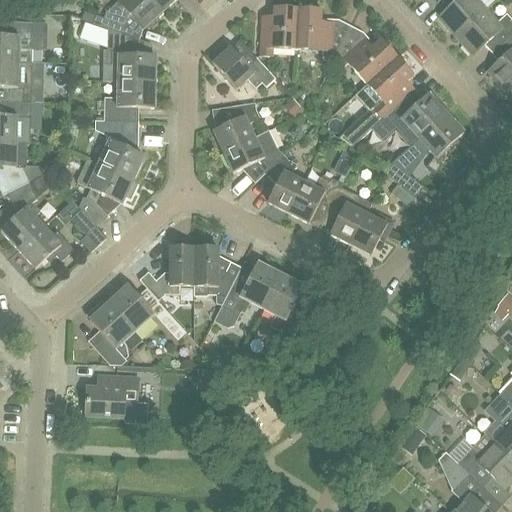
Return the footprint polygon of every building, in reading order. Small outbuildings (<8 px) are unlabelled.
[(158,18),(161,15),(146,0),(124,0),(120,4),(119,3),(106,15),(104,20),(85,13),(82,21),(108,31),(123,36),(127,24),(124,21),(129,17),(143,31),(145,30),(150,30),(158,23),(158,18)] [(146,0),(161,15),(177,0),(146,0)] [(455,39),(486,11),(475,0),(443,0),(442,1),(450,9),(438,19),(455,39)] [(296,52),(298,12),(292,11),(289,8),(286,12),(274,11),(273,22),(261,21),(259,57),(260,58),(272,58),(273,50),(291,51),(296,52)] [(332,66),(351,28),(339,22),(330,21),(330,25),(321,25),(322,13),(310,13),(307,9),(304,12),(298,12),(296,52),(301,52),(323,53),(322,61),(332,66)] [(492,55),(511,36),(511,21),(507,16),(498,24),(486,11),(455,39),(473,58),(485,47),(492,55)] [(0,63),(32,64),(32,51),(33,24),(9,24),(9,38),(0,37),(0,63)] [(367,86),(397,60),(392,55),(393,51),(388,51),(380,42),(372,50),(366,43),(369,41),(363,34),(351,28),(332,66),(342,71),(348,65),(364,83),(366,86),(367,86)] [(131,39),(123,36),(108,31),(108,52),(103,52),(103,83),(118,84),(118,83),(155,84),(156,58),(130,58),(130,53),(131,39)] [(511,36),(492,55),(499,63),(487,73),(505,93),(511,86),(511,36)] [(231,50),(213,66),(236,91),(248,81),(256,90),(262,85),(266,89),(275,80),(256,59),(247,68),(231,50)] [(382,121),(403,102),(404,101),(414,92),(406,83),(412,78),(404,69),(405,64),(401,64),(397,60),(367,86),(366,86),(355,97),(369,113),(372,110),(382,121)] [(0,63),(0,89),(13,90),(12,104),(25,104),(31,104),(32,64),(0,63)] [(155,110),(155,84),(118,83),(118,84),(117,100),(105,100),(104,123),(110,123),(131,124),(131,110),(155,110)] [(418,140),(446,115),(429,96),(412,111),(404,101),(403,102),(382,121),(371,131),(383,144),(395,133),(409,149),(418,140)] [(288,106),(285,108),(295,120),(300,117),(305,115),(300,110),(293,102),(288,106)] [(0,143),(17,144),(26,144),(30,144),(30,131),(31,119),(31,104),(25,104),(12,104),(7,104),(7,118),(0,117),(0,143)] [(254,139),(248,126),(260,121),(256,113),(255,105),(233,109),(235,123),(213,133),(223,154),(254,139)] [(446,115),(418,140),(434,158),(427,168),(435,174),(455,148),(452,144),(464,134),(446,115)] [(138,124),(131,124),(110,123),(110,132),(106,141),(110,143),(99,166),(133,182),(144,158),(120,147),(123,139),(138,140),(138,124)] [(277,150),(276,151),(267,133),(254,139),(223,154),(233,175),(255,165),(265,175),(284,157),(277,150)] [(0,143),(0,169),(6,170),(6,180),(0,182),(0,191),(3,197),(8,195),(29,184),(22,169),(25,169),(26,144),(17,144),(0,143)] [(288,215),(304,184),(291,177),(297,167),(289,163),(284,157),(265,175),(273,183),(275,181),(279,183),(267,204),(288,215)] [(133,182),(99,166),(89,161),(78,185),(91,191),(86,200),(84,199),(79,209),(81,211),(97,229),(108,219),(96,205),(101,196),(122,205),(126,198),(130,200),(136,187),(131,185),(133,182)] [(382,174),(398,186),(401,189),(410,178),(392,164),(382,174)] [(330,209),(341,189),(343,186),(332,180),(330,184),(320,179),(314,189),(304,184),(288,215),(309,226),(320,204),(330,209)] [(18,216),(1,233),(18,252),(44,228),(35,219),(40,214),(32,205),(37,201),(29,184),(8,195),(18,216)] [(416,200),(401,189),(398,186),(391,195),(409,209),(416,200)] [(372,205),(361,200),(341,189),(330,209),(341,215),(330,236),(350,247),(366,216),(372,205)] [(87,238),(97,229),(81,211),(71,220),(87,238)] [(379,216),(377,221),(366,216),(350,247),(371,258),(383,235),(387,237),(394,224),(379,216)] [(44,228),(18,252),(36,271),(54,255),(62,263),(75,252),(67,243),(58,233),(53,238),(44,228)] [(96,248),(106,239),(97,229),(87,238),(96,248)] [(194,289),(194,250),(170,250),(170,275),(165,275),(156,283),(148,274),(139,282),(158,303),(165,297),(180,297),(180,289),(194,289)] [(222,308),(235,282),(242,270),(231,264),(226,273),(218,273),(218,250),(194,250),(194,289),(208,289),(208,297),(216,297),(216,305),(222,308)] [(263,311),(281,277),(258,265),(246,287),(235,282),(222,308),(214,324),(227,330),(234,328),(241,314),(245,316),(250,304),(263,311)] [(281,277),(263,311),(276,317),(270,329),(280,334),(278,337),(291,344),(305,317),(292,311),(304,289),(281,277)] [(109,305),(135,334),(154,316),(128,288),(109,305)] [(501,307),(495,314),(502,321),(509,314),(511,317),(511,298),(510,297),(501,307)] [(87,318),(90,322),(89,323),(106,341),(95,351),(110,367),(121,368),(127,363),(125,361),(128,358),(125,348),(123,345),(135,334),(109,305),(105,308),(102,305),(87,318)] [(187,335),(166,311),(156,319),(178,343),(187,335)] [(462,361),(471,367),(483,350),(474,343),(462,361)] [(460,382),(471,367),(462,361),(451,376),(460,382)] [(147,406),(137,406),(138,380),(98,378),(98,391),(87,390),(85,418),(123,420),(126,425),(146,426),(147,406)] [(511,381),(499,395),(511,406),(511,381)] [(511,411),(499,425),(505,431),(493,444),(511,461),(511,411)] [(414,431),(409,438),(420,445),(424,438),(414,431)] [(481,456),(473,449),(457,465),(481,487),(483,490),(493,480),(505,490),(511,482),(511,461),(493,444),(481,456)] [(408,454),(399,448),(391,460),(400,466),(408,454)] [(456,511),(486,511),(471,497),(481,487),(457,465),(448,457),(447,455),(438,464),(451,493),(463,504),(456,511)]
